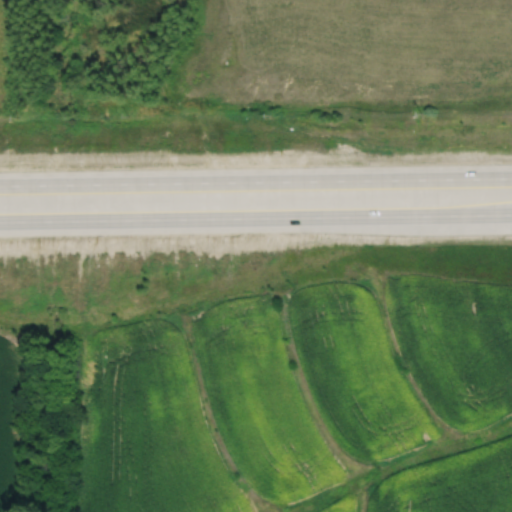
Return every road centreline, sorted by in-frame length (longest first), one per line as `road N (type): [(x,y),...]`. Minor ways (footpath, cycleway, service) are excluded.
road 1 (trunk): [(511,176),(0,184)]
road 2 (trunk): [(0,220),(511,213)]
